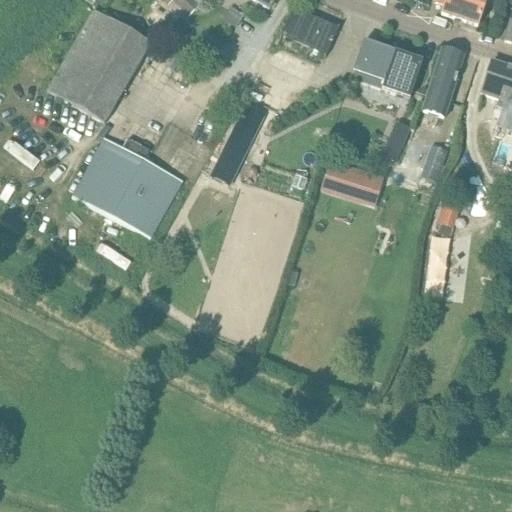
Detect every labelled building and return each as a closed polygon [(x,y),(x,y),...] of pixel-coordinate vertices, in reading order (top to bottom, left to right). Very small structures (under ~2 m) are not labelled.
[(199,8),(190,0),(159,0),(167,8),(172,4),(188,19),(199,8)] [(249,0),(268,12),(275,0),(249,0)] [(477,29),(487,1),(487,0),(432,0),(432,4),(444,8),(441,17),(477,29)] [(294,8),(286,26),(281,37),(327,57),(331,46),(340,28),(338,27),(337,31),(294,12),(295,8),(294,8)] [(104,127),(151,46),(94,13),(47,93),(104,127)] [(363,44),(357,63),(350,82),(409,102),(422,64),(363,44)] [(442,51),(422,114),(418,129),(438,135),(443,122),(464,58),(442,51)] [(511,70),(491,64),(481,96),(510,106),(503,129),(511,131),(511,70)] [(396,164),(410,132),(395,125),(378,163),(390,169),(396,164)] [(104,144),(73,202),(150,243),(183,186),(142,165),(149,153),(138,147),(128,141),(121,153),(104,144)] [(492,166),(505,170),(511,147),(511,146),(500,142),(492,166)] [(227,147),(211,179),(225,186),(241,154),(227,147)] [(419,180),(427,183),(438,187),(450,155),(430,148),(419,180)] [(330,163),(320,194),(374,211),(384,180),(330,163)] [(437,226),(453,231),(460,208),(444,203),(437,226)] [(292,272),(286,289),(298,293),(304,276),(292,272)]
